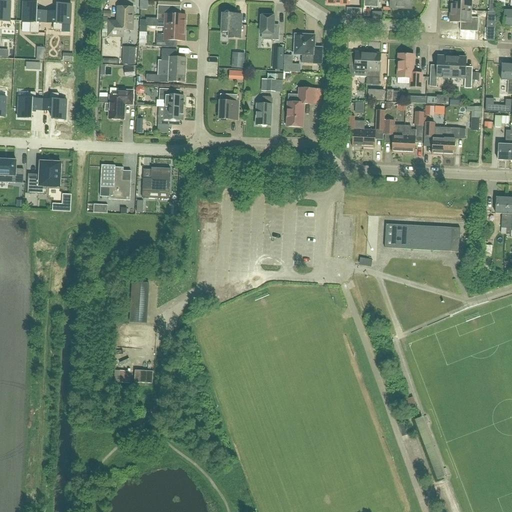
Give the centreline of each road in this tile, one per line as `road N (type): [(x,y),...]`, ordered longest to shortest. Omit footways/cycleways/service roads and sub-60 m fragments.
road 1 (residential): [(200,142),(183,150),(0,142)]
road 2 (residential): [(511,177),(340,169),(324,143)]
road 3 (residential): [(200,142),(206,0)]
road 4 (residential): [(324,143),(200,142)]
road 5 (residential): [(324,143),(330,21)]
